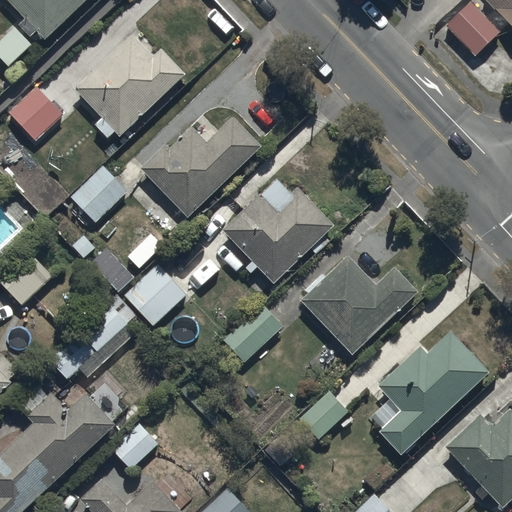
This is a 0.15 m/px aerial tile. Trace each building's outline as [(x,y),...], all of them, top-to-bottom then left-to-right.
[(13,0),(28,16),(22,22),(32,31),(37,26),(46,36),(83,0),(13,0)] [(472,0),(470,0),(447,23),(477,53),(501,29),(472,0)] [(511,0),(493,0),(511,21),(511,0)] [(34,44),(17,26),(0,42),(0,51),(12,64),(34,44)] [(131,31),(75,84),(103,114),(97,121),(111,136),(118,129),(121,133),(187,70),(164,46),(154,55),(131,31)] [(65,112),(38,84),(10,111),(37,139),(65,112)] [(166,139),(138,166),(189,218),(265,143),(237,114),(209,142),(193,126),(173,146),(166,139)] [(128,190),(104,164),(72,195),(97,220),(128,190)] [(64,190),(51,176),(33,192),(46,206),(64,190)] [(262,190),(222,228),(275,283),(336,224),(301,187),(279,208),(262,190)] [(26,245),(0,268),(0,278),(22,304),(53,276),(26,245)] [(349,252),(301,297),(353,353),(421,289),(397,264),(378,283),(349,252)] [(156,259),(121,292),(153,326),(188,293),(156,259)] [(46,359),(65,380),(136,315),(117,294),(46,359)] [(262,302),(224,339),(245,360),(283,324),(262,302)] [(401,405),(378,427),(402,453),(491,369),(453,328),(429,351),(422,344),(380,384),(401,405)] [(0,394),(14,381),(12,379),(22,370),(2,347),(0,348),(0,394)] [(349,411),(327,386),(291,419),(314,443),(349,411)] [(0,511),(20,511),(116,422),(87,391),(69,409),(51,390),(27,412),(34,421),(0,452),(0,511)] [(481,411),(446,444),(504,506),(511,499),(511,407),(493,425),(481,411)] [(158,442),(140,422),(113,447),(131,467),(158,442)] [(183,511),(184,511),(156,479),(129,502),(105,475),(82,495),(95,510),(92,511),(183,511)] [(393,511),(367,485),(340,511),(393,511)] [(250,511),(226,486),(199,511),(250,511)]
